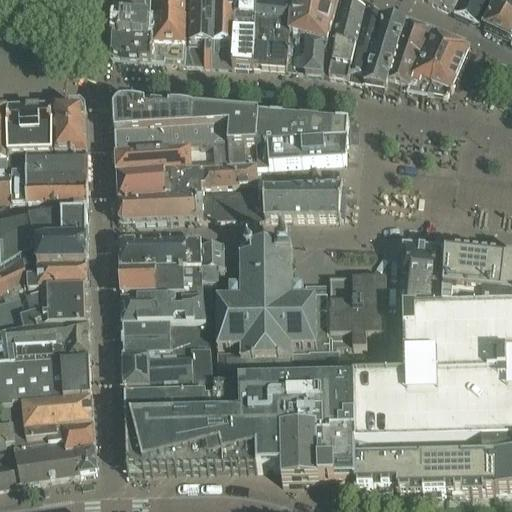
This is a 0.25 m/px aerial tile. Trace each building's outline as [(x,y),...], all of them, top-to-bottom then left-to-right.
[(11,0),(15,1),(14,5),(17,5),(18,1),(34,4),(33,8),(36,9),(37,5),(48,6),(48,11),(52,11),(51,7),(80,13),(81,14),(84,14),(84,7),(84,2),(86,2),(85,0),(11,0)] [(116,0),(114,26),(154,29),(154,0),(116,0)] [(187,0),(154,0),(154,29),(154,48),(185,50),(187,23),(187,0)] [(184,71),(212,72),(213,0),(192,0),(190,51),(189,51),(186,51),(187,23),(185,50),(184,70),(184,71)] [(213,0),(212,72),(232,74),(235,0),(213,0)] [(235,0),(232,74),(254,75),(256,0),(235,0)] [(256,0),(254,75),(287,78),(287,77),(288,77),(289,59),(289,55),(293,0),(256,0)] [(293,0),(289,55),(306,57),(306,59),(305,79),(305,80),(323,81),(324,51),(327,51),(339,6),(313,0),(293,0)] [(434,0),(431,7),(453,18),(461,0),(434,0)] [(461,0),(453,18),(479,30),(492,0),(461,0)] [(511,45),(511,44),(511,0),(497,0),(483,32),(511,45)] [(329,82),(349,86),(365,15),(342,7),(332,46),(335,47),(329,82)] [(365,15),(349,86),(353,87),(364,89),(385,21),(365,15)] [(388,86),(405,28),(385,21),(364,89),(386,93),(388,86)] [(151,69),(170,70),(171,49),(154,48),(154,29),(114,26),(112,46),(113,46),(111,62),(121,67),(151,69)] [(405,28),(388,86),(408,92),(411,84),(410,82),(432,37),(405,28)] [(50,52),(61,54),(64,40),(53,38),(50,52)] [(408,92),(407,96),(427,100),(436,82),(433,81),(439,68),(441,69),(446,59),(444,58),(449,44),(435,38),(413,84),(411,84),(408,92)] [(436,82),(427,100),(443,103),(445,103),(446,102),(447,101),(447,100),(449,96),(451,97),(469,55),(464,53),(465,50),(449,44),(444,58),(446,59),(441,69),(439,68),(433,81),(436,82)] [(185,50),(171,49),(170,70),(184,70),(185,50)] [(294,58),(293,72),(304,72),(304,58),(294,58)] [(114,118),(115,141),(160,139),(160,114),(122,110),(114,118)] [(52,111),(8,113),(11,179),(12,179),(30,180),(29,163),(46,163),(47,160),(52,160),(53,130),(52,129),(52,111)] [(54,112),(54,160),(87,160),(86,116),(81,111),(54,112)] [(0,210),(12,210),(12,179),(11,179),(8,113),(0,113),(0,210)] [(160,114),(160,139),(192,137),(194,117),(160,114)] [(230,134),(229,155),(256,154),(259,123),(194,117),(192,137),(230,134)] [(259,123),(256,154),(294,152),(297,126),(259,123)] [(294,152),(347,149),(348,149),(349,130),(297,126),(294,152)] [(115,141),(116,163),(229,155),(230,134),(192,137),(160,139),(115,141)] [(229,175),(257,173),(256,173),(281,172),(316,170),(346,168),(347,149),(294,152),(256,154),(229,155),(229,175)] [(116,163),(117,181),(229,175),(229,155),(116,163)] [(46,170),(46,163),(29,163),(30,180),(12,179),(12,210),(26,210),(26,193),(87,193),(87,161),(58,162),(57,169),(46,170)] [(346,168),(316,170),(316,182),(344,181),(345,180),(346,168)] [(118,209),(119,209),(187,205),(188,202),(202,202),(202,196),(258,193),(257,173),(229,175),(117,181),(118,209)] [(87,209),(87,193),(26,193),(26,210),(87,209)] [(206,201),(202,204),(203,227),(339,226),(340,226),(343,195),(293,195),(293,197),(263,197),(206,201)] [(187,205),(119,209),(119,226),(122,226),(122,227),(121,227),(122,228),(123,229),(124,228),(124,230),(170,229),(170,228),(203,227),(202,204),(202,202),(188,202),(187,205)] [(0,278),(31,259),(31,255),(45,248),(88,247),(88,219),(43,220),(29,224),(0,229),(0,278)] [(0,285),(5,284),(5,280),(14,279),(14,273),(24,271),(26,281),(37,277),(88,274),(88,263),(88,247),(45,248),(31,255),(31,259),(0,278),(0,285)] [(205,275),(204,248),(201,248),(186,248),(185,248),(160,249),(128,250),(126,250),(124,251),(123,252),(121,254),(121,255),(121,256),(121,257),(121,277),(205,275)] [(209,248),(204,248),(205,275),(207,306),(207,313),(211,313),(210,289),(218,289),(218,280),(220,282),(224,282),(226,280),(226,277),(224,275),(224,260),(225,255),(224,252),(225,251),(224,251),(223,251),(220,250),(217,252),(209,252),(209,248)] [(230,305),(217,305),(218,356),(241,355),(241,361),(218,361),(218,384),(290,383),(290,385),(340,383),(339,359),(324,359),(324,353),(352,353),(352,354),(366,354),(366,345),(365,345),(365,341),(386,341),(386,316),(385,317),(385,308),(386,308),(386,284),(329,284),(329,308),(316,308),(316,305),(303,305),(303,292),(302,291),(291,291),(291,253),(293,251),(291,250),(291,249),(289,251),(280,251),(278,249),(276,252),(273,252),(273,253),(258,253),(258,252),(256,252),(256,253),(254,253),(251,250),(248,250),(245,253),(242,253),(241,252),(239,253),(240,254),(241,292),(230,292),(230,305)] [(400,314),(438,318),(441,259),(404,255),(402,284),(400,314)] [(511,266),(446,259),(444,300),(511,307),(511,266)] [(0,301),(1,301),(4,309),(28,302),(28,298),(39,297),(39,295),(88,293),(88,274),(37,277),(26,281),(24,271),(14,273),(14,279),(5,280),(5,284),(0,285),(0,301)] [(182,301),(182,307),(207,306),(205,275),(121,277),(122,303),(182,301)] [(0,343),(6,342),(25,337),(49,334),(89,332),(88,295),(43,297),(43,298),(28,302),(4,309),(0,310),(0,343)] [(163,307),(123,308),(123,333),(206,332),(204,313),(207,313),(207,306),(182,307),(183,316),(164,316),(163,307)] [(355,382),(355,450),(511,448),(511,318),(461,319),(461,313),(450,313),(450,319),(406,320),(406,338),(407,338),(407,382),(355,382)] [(0,374),(90,368),(90,355),(89,332),(49,334),(25,337),(6,342),(0,343),(0,374)] [(161,364),(211,362),(210,358),(206,332),(123,333),(124,362),(161,362),(161,364)] [(192,394),(214,391),(211,362),(161,364),(161,365),(124,365),(125,396),(192,394)] [(0,374),(0,416),(22,412),(92,408),(90,368),(0,374)] [(212,423),(126,425),(128,480),(282,475),(282,491),(284,491),(355,489),(356,489),(355,464),(353,387),(239,390),(239,417),(213,420),(212,423)] [(126,425),(212,423),(213,420),(239,417),(239,390),(214,391),(214,398),(125,400),(126,425)] [(93,427),(92,408),(22,412),(0,416),(0,433),(13,432),(14,446),(57,440),(58,432),(62,431),(93,427)] [(95,457),(93,427),(62,431),(65,460),(95,457)] [(57,440),(14,446),(14,450),(6,451),(8,468),(0,468),(0,494),(97,479),(95,457),(65,460),(62,431),(58,432),(57,440)] [(0,451),(6,451),(14,450),(14,446),(13,432),(0,433),(0,451)] [(356,489),(355,489),(356,497),(358,497),(398,496),(398,501),(399,501),(399,502),(511,499),(511,462),(355,464),(356,489)]
